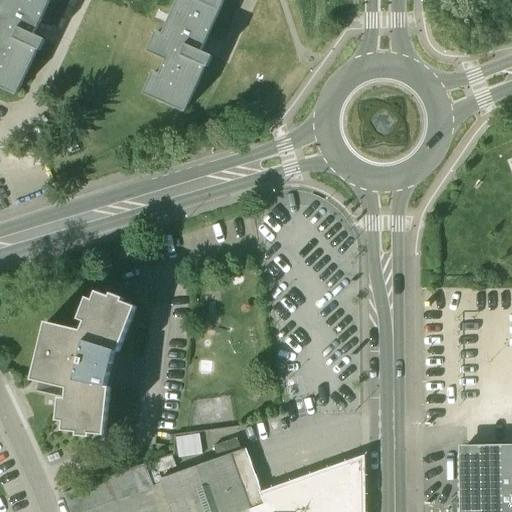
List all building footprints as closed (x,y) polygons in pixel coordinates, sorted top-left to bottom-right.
[(4,0),(0,10),(0,88),(16,95),(37,51),(39,52),(44,42),(32,36),(49,0),(4,0)] [(186,0),(179,18),(172,15),(154,55),(167,61),(151,97),(184,112),(204,67),(207,68),(211,58),(200,53),(223,0),(186,0)] [(93,302),(87,300),(79,321),(85,323),(82,333),(46,324),(32,382),(67,390),(66,400),(60,399),(58,423),(64,423),(63,432),(78,434),(78,437),(90,439),(91,435),(105,436),(110,389),(107,388),(115,352),(119,353),(136,308),(123,303),(123,300),(111,295),(111,298),(97,293),(93,302)] [(230,427),(181,437),(185,456),(216,450),(213,438),(231,434),(230,427)] [(511,445),(465,446),(465,464),(464,464),(464,511),(468,511),(468,505),(511,505),(511,445)] [(161,480),(162,484),(172,511),(361,511),(361,461),(309,479),(309,493),(262,495),(246,449),(161,480)] [(172,456),(155,462),(156,465),(159,473),(176,467),(172,456)] [(145,465),(131,470),(139,494),(153,489),(153,487),(146,468),(145,465)] [(156,465),(146,468),(153,487),(162,484),(161,480),(159,473),(156,465)] [(131,470),(63,495),(69,511),(90,511),(139,494),(131,470)]
